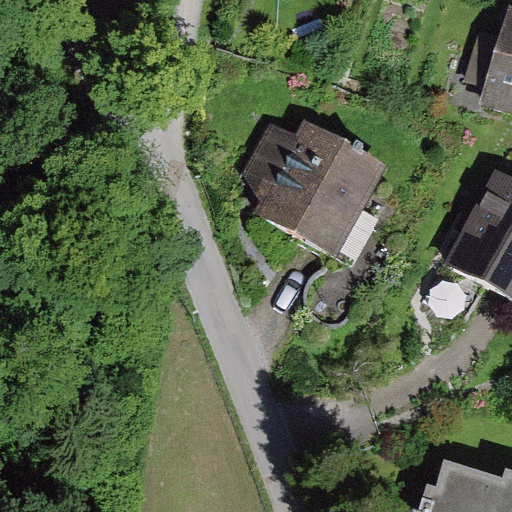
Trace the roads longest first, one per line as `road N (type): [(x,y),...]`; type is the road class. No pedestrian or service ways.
road 1 (residential): [(286,511),(158,163)]
road 2 (track): [(56,0),(134,137),(158,163),(190,0)]
road 3 (track): [(134,137),(0,198)]
